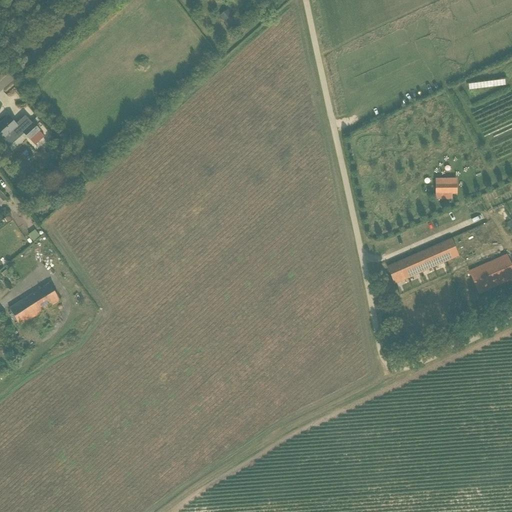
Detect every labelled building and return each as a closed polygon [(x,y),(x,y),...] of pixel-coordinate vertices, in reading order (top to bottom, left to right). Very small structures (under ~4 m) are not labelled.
[(226,25),(234,20),(228,12),(220,18),(226,25)] [(503,79),(466,85),(467,91),(503,85),(503,79)] [(17,127),(9,118),(0,125),(0,141),(1,143),(9,135),(14,142),(21,136),(15,130),(17,127)] [(33,124),(23,133),(30,140),(34,137),(38,141),(44,136),(33,124)] [(65,186),(68,162),(59,161),(56,185),(65,186)] [(456,178),(435,178),(436,195),(456,194),(456,178)] [(30,234),(34,241),(41,237),(38,230),(30,234)] [(395,284),(458,257),(451,240),(387,268),(395,284)] [(511,268),(506,256),(471,272),(480,294),(511,279),(511,268)] [(21,327),(60,302),(49,284),(9,309),(21,327)]
